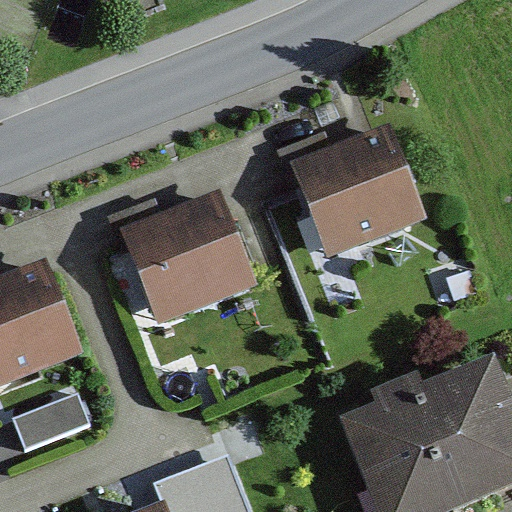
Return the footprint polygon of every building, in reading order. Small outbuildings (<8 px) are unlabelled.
[(386,137),(298,172),(334,262),(422,227),(386,137)] [(223,207),(129,243),(162,329),(257,292),(223,207)] [(49,269),(0,287),(0,388),(82,357),(49,269)] [(462,365),(329,420),(366,511),(417,511),(507,475),(462,365)] [(27,456),(95,430),(81,392),(13,418),(27,456)] [(137,489),(92,511),(199,511),(178,458),(137,489)]
